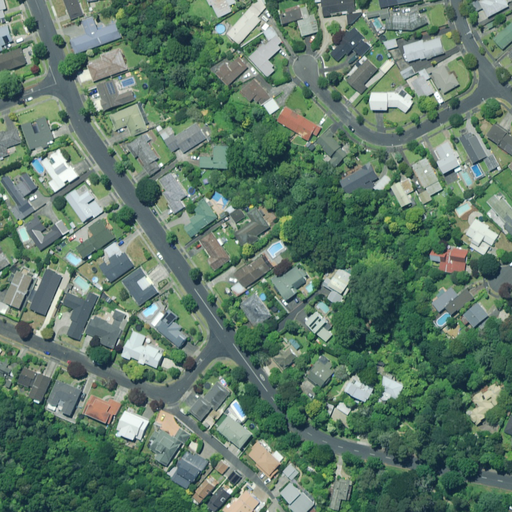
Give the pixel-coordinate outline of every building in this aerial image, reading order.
[(84,16),(77,0),(63,0),(71,21),(84,16)] [(207,0),(211,6),(213,6),(219,19),(232,12),(230,7),(238,3),(236,0),(207,0)] [(258,18),(266,8),(265,5),(268,4),(267,0),(258,0),(228,34),(240,45),(261,21),(258,18)] [(356,11),(354,0),(322,0),(324,17),(338,16),(338,13),(356,11)] [(422,0),(379,0),(381,8),(422,0)] [(510,7),(505,0),(484,0),(485,1),(480,3),(479,0),(471,5),(475,14),(484,9),(489,18),(510,7)] [(304,18),(302,9),(281,14),(283,25),(298,21),(303,37),(320,32),(315,15),(304,18)] [(368,19),(381,16),(382,20),(387,19),(386,30),(414,31),(429,24),(425,16),(422,17),(419,12),(409,17),(391,16),(389,9),(379,11),(367,14),(368,19)] [(349,25),(354,24),(362,15),(362,13),(347,16),(349,25)] [(487,25),(482,14),(473,18),(478,29),(487,25)] [(100,31),(95,18),(83,22),(88,35),(72,41),(77,55),(123,38),(118,24),(100,31)] [(497,26),(495,21),(487,25),(490,30),(497,26)] [(511,42),(511,24),(495,40),(504,50),(511,42)] [(14,42),(9,26),(0,29),(0,52),(4,51),(2,47),(14,42)] [(365,38),(354,27),(330,53),(339,62),(347,54),(349,55),(354,50),(362,57),(371,48),(363,40),(365,38)] [(271,28),(265,33),(271,42),(266,46),(265,45),(250,58),(268,78),(277,70),(269,61),(282,49),(279,46),(284,42),(271,28)] [(445,54),(440,38),(424,43),(424,41),(404,47),(409,63),(421,59),(422,61),(445,54)] [(398,47),(396,40),(385,43),(387,50),(398,47)] [(28,64),(22,49),(0,56),(0,80),(3,79),(1,73),(28,64)] [(128,71),(120,49),(103,55),(105,60),(89,66),(94,82),(128,71)] [(249,67),(240,57),(229,67),(226,64),(216,74),(229,87),(249,67)] [(379,70),(369,60),(348,82),(362,95),(368,88),(365,85),(379,70)] [(394,65),(390,61),(381,70),(386,74),(394,65)] [(450,76),(444,66),(432,73),(437,81),(435,83),(443,95),(460,85),(454,74),(450,76)] [(416,74),(413,67),(401,73),(405,80),(416,74)] [(431,78),(426,69),(420,73),(422,77),(411,83),(422,101),(434,93),(427,81),(431,78)] [(271,97),(255,79),(241,92),(251,102),(254,99),(261,106),(271,97)] [(116,88),(114,82),(97,87),(101,100),(105,111),(136,101),(133,91),(121,94),(118,87),(116,88)] [(408,93),(403,90),(400,94),(373,94),(373,110),(389,111),(389,108),(398,108),(407,114),(415,103),(411,100),(414,97),(408,93)] [(280,109),(274,100),(265,106),(271,115),(280,109)] [(148,131),(137,105),(111,116),(117,131),(128,126),(132,137),(148,131)] [(322,128),(286,107),(277,121),(310,141),(314,134),(317,136),(322,128)] [(55,140),(47,117),(38,121),(39,124),(33,126),(32,123),(22,126),(31,151),(37,149),(38,152),(50,147),(48,143),(55,140)] [(168,123),(162,126),(158,129),(172,153),(181,148),(184,154),(207,139),(198,124),(176,137),(168,123)] [(509,134),(510,133),(497,124),(489,137),(501,145),(509,134)] [(0,159),(1,159),(1,161),(5,160),(4,158),(10,156),(7,148),(22,143),(17,130),(5,135),(5,132),(0,134),(0,159)] [(488,157),(474,131),(460,139),(474,164),(488,157)] [(317,143),(332,157),(333,158),(327,164),(334,171),(348,157),(340,149),(343,146),(328,132),(317,143)] [(152,140),(147,134),(128,148),(136,159),(139,157),(145,164),(143,166),(151,177),(161,170),(155,162),(160,159),(148,142),(152,140)] [(501,145),(500,147),(511,155),(511,136),(509,134),(501,145)] [(461,166),(449,143),(437,150),(439,153),(443,160),(439,163),(446,175),(461,166)] [(231,151),(216,150),(216,158),(201,157),(201,168),(230,170),(231,151)] [(71,168),(60,151),(42,162),(54,181),(50,184),(56,193),(67,186),(65,183),(69,180),(71,183),(79,177),(72,167),(71,168)] [(500,167),(494,156),(485,161),(491,172),(500,167)] [(444,190),(427,159),(414,166),(427,191),(419,196),(424,205),(432,201),(430,197),(444,190)] [(350,196),(362,189),(365,194),(377,187),(373,182),(380,178),(371,163),(362,168),(361,166),(354,170),(356,173),(341,181),(350,196)] [(18,207),(12,211),(20,222),(24,219),(48,203),(28,173),(21,178),(24,182),(17,187),(9,176),(1,182),(18,207)] [(188,196),(173,174),(161,182),(168,192),(164,194),(172,205),(169,206),(175,215),(186,207),(181,201),(188,196)] [(392,182),(386,176),(375,189),(381,195),(392,182)] [(413,203),(408,195),(414,191),(408,180),(402,183),(394,188),(404,208),(413,203)] [(81,197),(77,191),(67,198),(84,223),(94,216),(95,218),(104,212),(96,202),(90,206),(88,204),(95,199),(90,191),(81,197)] [(200,199),(197,194),(191,198),(195,203),(200,199)] [(511,208),(504,199),(501,202),(496,196),(488,203),(507,225),(505,227),(511,235),(511,208)] [(218,218),(207,203),(197,210),(200,214),(191,221),(193,224),(186,229),(193,238),(202,231),(201,231),(218,218)] [(230,216),(237,211),(233,206),(227,210),(230,216)] [(237,211),(230,216),(236,224),(245,218),(240,209),(237,211)] [(270,228),(258,210),(249,216),(254,224),(244,230),(243,228),(234,234),(243,247),(249,243),(251,246),(260,240),(258,237),(270,228)] [(46,229),(37,215),(25,223),(27,226),(25,227),(41,251),(71,232),(63,220),(50,229),(52,232),(44,237),(42,232),(46,229)] [(116,238),(103,219),(89,228),(95,236),(78,248),(85,259),(116,238)] [(485,256),(492,246),(493,246),(499,236),(488,229),(489,228),(476,220),(467,235),(475,240),(471,247),(485,256)] [(218,241),(213,233),(201,242),(212,258),(208,260),(215,271),(231,261),(222,246),(224,245),(221,239),(218,241)] [(124,255),(116,243),(105,251),(111,259),(100,267),(111,283),(135,267),(126,254),(124,255)] [(469,251),(453,249),(453,250),(434,248),(432,261),(442,262),(440,272),(465,275),(469,251)] [(276,267),(266,253),(235,275),(241,283),(232,289),(238,297),(248,291),(246,288),(276,267)] [(0,256),(0,271),(11,265),(4,254),(0,256)] [(291,288),(305,278),(308,276),(304,270),(301,272),(295,263),(272,279),(287,301),(296,295),(291,288)] [(340,306),(345,297),(347,298),(351,289),(349,288),(356,275),(336,264),(329,278),(325,286),(334,291),(330,300),(340,306)] [(159,293),(142,268),(123,282),(141,307),(159,293)] [(29,303),(34,305),(32,310),(47,316),(63,276),(48,270),(42,284),(37,282),(29,303)] [(19,271),(5,303),(0,300),(0,313),(5,316),(10,305),(21,310),(35,278),(19,271)] [(460,296),(453,288),(434,304),(441,313),(447,308),(454,316),(475,299),(468,290),(460,296)] [(99,296),(90,293),(86,301),(69,294),(64,305),(75,310),(71,319),(74,321),(68,336),(80,341),(99,296)] [(272,316),(256,294),(249,299),(251,302),(243,308),(256,328),(272,316)] [(490,316),(480,304),(466,316),(476,328),(490,316)] [(168,311),(155,328),(181,348),(189,338),(181,331),(183,328),(175,322),(179,317),(170,309),(168,311)] [(115,320),(113,325),(109,324),(109,322),(94,316),(86,334),(96,338),(97,335),(104,338),(102,344),(115,349),(123,329),(122,329),(128,315),(117,310),(114,319),(115,320)] [(325,327),(329,323),(317,312),(306,323),(319,334),(328,343),(334,336),(325,327)] [(132,357),(140,361),(139,364),(144,366),(146,363),(158,369),(164,355),(159,353),(160,351),(149,346),(147,348),(143,346),(147,337),(134,332),(123,357),(131,360),(132,357)] [(300,357),(284,339),(271,351),(287,369),(300,357)] [(329,343),(325,349),(340,357),(343,350),(329,343)] [(10,368),(11,364),(0,360),(0,377),(10,381),(14,369),(10,368)] [(328,367),(319,361),(308,377),(325,388),(335,373),(332,370),(335,366),(331,363),(328,367)] [(53,380),(26,369),(20,384),(34,390),(31,399),(44,404),(53,380)] [(392,397),(397,400),(403,385),(384,377),(378,391),(378,392),(378,393),(378,394),(378,396),(379,397),(380,398),(381,399),(382,400),(383,400),(385,401),(386,401),(388,400),(389,400),(390,399),(391,399),(392,397)] [(370,404),(377,391),(360,381),(354,378),(347,391),(370,404)] [(83,391),(58,382),(48,408),(57,412),(62,400),(68,402),(64,413),(73,416),(83,391)] [(508,398),(497,382),(489,388),(490,390),(484,394),(483,392),(473,399),(480,408),(470,415),(479,426),(490,417),(488,415),(495,410),(494,409),(508,398)] [(230,396),(217,384),(205,399),(203,397),(191,412),(203,422),(214,409),(217,411),(230,396)] [(109,403),(93,396),(89,405),(92,406),(88,415),(112,425),(116,415),(118,416),(122,405),(111,400),(109,403)] [(344,403),(339,410),(351,417),(355,411),(344,403)] [(150,422),(127,413),(121,428),(124,429),(122,435),(138,441),(140,434),(145,436),(150,422)] [(254,435),(232,417),(221,431),(243,449),(254,435)] [(191,436),(181,430),(176,438),(164,431),(162,434),(158,431),(152,440),(156,442),(151,450),(159,455),(157,459),(169,467),(184,443),(186,445),(191,436)] [(283,465),(260,444),(249,455),(272,476),(283,465)] [(197,456),(189,451),(180,466),(183,468),(175,481),(190,490),(194,483),(195,484),(203,471),(204,472),(210,463),(197,455),(197,456)] [(229,467),(222,462),(216,470),(223,475),(229,467)] [(301,474),(292,465),(285,473),(294,481),(301,474)] [(242,478),(234,472),(228,479),(236,485),(242,478)] [(351,481),(336,479),(331,509),(340,511),(342,500),(348,501),(351,481)] [(214,485),(208,480),(198,492),(207,499),(217,487),(214,485)] [(305,495),(293,484),(283,494),(296,507),(293,509),(296,511),(309,511),(317,505),(306,494),(305,495)] [(232,496),(224,489),(213,500),(221,507),(232,496)] [(261,511),(267,506),(248,491),(239,502),(236,499),(225,511),(226,511),(261,511)]
